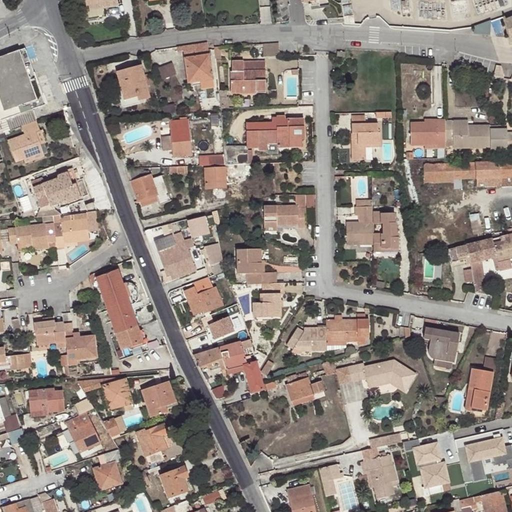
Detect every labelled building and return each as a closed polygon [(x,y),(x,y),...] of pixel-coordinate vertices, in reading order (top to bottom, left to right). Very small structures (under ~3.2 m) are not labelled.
[(85,0),(87,11),(118,7),(116,0),(85,0)] [(301,0),(302,2),(310,1),(311,9),(321,7),(319,0),(301,0)] [(342,6),(344,16),(353,14),(352,4),(342,6)] [(490,33),(487,23),(475,27),(475,31),(490,33)] [(208,42),(194,45),(199,81),(213,79),(208,42)] [(194,45),(178,47),(178,52),(184,51),(188,83),(199,81),(194,45)] [(222,47),(214,47),(215,59),(222,58),(222,47)] [(0,118),(1,121),(0,121),(0,134),(22,127),(36,121),(33,110),(46,106),(26,49),(0,57),(0,118)] [(229,71),(230,91),(266,91),(265,61),(231,61),(232,72),(229,71)] [(163,78),(177,74),(174,62),(159,66),(163,78)] [(138,97),(139,101),(150,98),(141,65),(116,72),(120,85),(124,100),(138,97)] [(214,87),(213,79),(199,81),(200,89),(214,87)] [(139,104),(139,101),(138,97),(124,100),(120,85),(116,86),(123,108),(139,104)] [(222,108),(228,108),(226,87),(219,88),(222,108)] [(248,164),(247,148),(259,147),(259,143),(268,143),(268,147),(268,154),(279,154),(279,147),(301,147),(301,139),(304,139),(303,119),(284,120),(284,116),(276,116),(277,122),(272,122),(261,122),(261,124),(258,124),(258,122),(246,123),(247,145),(222,145),(223,165),(225,165),(245,164),(248,164)] [(363,160),(363,148),(363,145),(380,145),(380,132),(377,133),(378,125),(366,125),(366,116),(351,117),(352,160),(363,160)] [(170,121),(173,157),(192,156),(189,119),(170,121)] [(36,121),(22,127),(25,135),(8,141),(15,162),(44,151),(42,146),(37,131),(42,129),(39,120),(36,121)] [(436,148),(445,148),(445,140),(445,121),(445,120),(430,120),(429,123),(411,123),(411,145),(436,145),(436,148)] [(445,121),(445,140),(453,140),(453,148),(490,148),(489,125),(469,126),(453,126),(453,121),(445,121)] [(492,125),(489,125),(490,148),(492,148),(492,150),(511,149),(511,133),(508,133),(508,129),(499,129),(499,126),(492,126),(492,125)] [(46,144),(42,129),(37,131),(42,146),(46,144)] [(44,151),(15,162),(16,163),(24,160),(25,164),(46,157),(44,151)] [(199,156),(200,166),(219,165),(219,158),(212,158),(212,155),(199,156)] [(511,161),(476,162),(476,178),(502,178),(511,177),(511,161)] [(476,162),(423,163),(424,183),(454,182),(454,178),(476,178),(476,162)] [(245,164),(225,165),(225,167),(205,168),(205,180),(199,181),(199,190),(205,190),(206,195),(226,195),(225,177),(246,175),(245,164)] [(137,202),(141,201),(157,195),(159,200),(160,204),(169,200),(162,177),(152,180),(149,171),(127,172),(137,202)] [(44,179),(33,182),(42,209),(67,200),(68,203),(81,198),(76,185),(74,186),(69,172),(58,176),(59,180),(47,184),(44,179)] [(502,178),(476,178),(476,187),(502,186),(502,178)] [(157,195),(141,201),(143,206),(159,200),(157,195)] [(307,228),(306,195),(296,195),(296,206),(264,207),(265,228),(277,228),(277,227),(300,226),(300,229),(307,228)] [(373,212),(373,200),(364,201),(364,207),(356,207),(353,207),(353,215),(357,215),(361,215),(362,223),(357,223),(345,223),(346,246),(373,245),(373,234),(372,223),(373,212)] [(467,212),(472,235),(502,228),(497,206),(467,212)] [(373,245),(373,252),(383,252),(383,249),(399,249),(399,237),(397,237),(397,222),(396,222),(395,213),(381,214),(380,212),(373,212),(372,223),(382,223),(383,234),(373,234),(373,245)] [(55,224),(89,221),(88,213),(77,213),(55,216),(55,224)] [(194,243),(218,237),(215,224),(209,225),(206,216),(181,223),(183,231),(154,241),(168,282),(197,271),(186,240),(193,238),(194,243)] [(89,221),(55,224),(55,225),(56,233),(57,244),(58,250),(66,249),(66,244),(78,242),(91,240),(89,221)] [(55,225),(17,228),(19,244),(19,247),(33,245),(33,249),(34,250),(50,249),(50,245),(57,244),(56,233),(55,225)] [(19,244),(17,228),(10,229),(11,244),(19,244)] [(495,257),(497,263),(511,259),(511,240),(507,242),(506,236),(449,249),(451,263),(459,261),(458,257),(469,255),(471,262),(495,257)] [(203,269),(194,243),(193,238),(186,240),(197,271),(203,269)] [(212,272),(225,268),(219,243),(205,246),(212,272)] [(257,249),(236,250),(237,274),(246,274),(246,284),(263,284),(276,284),(276,273),(262,273),(261,263),(258,263),(257,249)] [(97,279),(116,334),(138,326),(131,306),(133,305),(135,303),(137,300),(138,298),(138,294),(137,291),(135,288),(134,287),(132,285),(129,284),(125,283),(123,284),(119,271),(97,279)] [(285,293),(285,283),(276,284),(263,284),(263,294),(260,294),(260,303),(260,317),(280,316),(280,293),(285,293)] [(183,291),(194,316),(204,311),(205,313),(223,305),(215,287),(196,295),(193,288),(183,291)] [(260,317),(260,303),(252,303),(252,317),(260,317)] [(227,316),(207,325),(213,339),(233,331),(227,316)] [(335,321),(326,320),(326,328),(326,338),(358,338),(366,338),(366,320),(342,320),(335,321)] [(67,340),(64,323),(56,324),(56,322),(43,323),(36,324),(38,346),(51,344),(51,342),(58,341),(59,349),(67,347),(67,340)] [(138,326),(116,334),(121,349),(143,341),(138,326)] [(411,337),(415,336),(409,327),(404,327),(411,337)] [(311,351),(326,350),(326,342),(326,338),(326,328),(318,328),(318,331),(304,331),(304,333),(297,328),(287,345),(293,348),(294,347),(311,347),(311,351)] [(424,329),(423,338),(430,339),(429,346),(428,350),(428,352),(428,353),(429,355),(431,357),(431,358),(433,359),(436,360),(453,363),(458,334),(424,329)] [(67,347),(70,367),(79,366),(78,361),(98,359),(96,336),(67,340),(67,347)] [(250,339),(241,342),(243,349),(253,347),(250,339)] [(252,393),(264,390),(261,380),(259,371),(257,361),(247,364),(243,349),(241,342),(220,348),(228,370),(244,367),(245,371),(252,393)] [(194,355),(200,369),(208,366),(209,370),(213,368),(213,365),(221,362),(224,372),(228,370),(220,348),(194,355)] [(12,370),(34,368),(32,353),(10,356),(12,367),(12,370)] [(0,368),(12,367),(10,356),(6,356),(6,362),(0,362),(0,368)] [(494,366),(495,356),(485,356),(485,366),(494,366)] [(366,378),(368,384),(392,379),(408,389),(417,374),(394,359),(365,366),(364,363),(348,367),(351,382),(366,378)] [(335,369),(333,360),(322,364),(324,370),(317,372),(318,377),(325,375),(325,376),(336,372),(335,369)] [(339,384),(351,382),(348,367),(335,369),(336,372),(339,384)] [(474,390),(470,410),(479,412),(480,410),(486,410),(493,372),(472,369),(468,389),(474,390)] [(285,385),(291,402),(325,391),(321,381),(311,385),(307,373),(297,377),(296,374),(287,377),(289,383),(285,385)] [(108,410),(111,409),(124,406),(132,403),(125,377),(77,380),(88,399),(95,410),(96,412),(108,409),(108,410)] [(392,379),(368,384),(368,387),(391,383),(406,392),(408,389),(392,379)] [(164,394),(171,392),(168,382),(142,391),(151,417),(162,413),(160,408),(165,406),(168,406),(164,394)] [(54,388),(39,389),(40,396),(30,397),(30,413),(47,411),(48,414),(65,413),(64,391),(55,391),(54,388)] [(465,409),(470,410),(474,390),(468,389),(465,409)] [(175,403),(171,392),(164,394),(168,406),(175,403)] [(6,397),(0,399),(0,404),(4,418),(12,416),(6,397)] [(75,406),(79,416),(86,413),(95,410),(88,399),(75,406)] [(102,423),(114,418),(111,409),(108,410),(108,409),(96,412),(102,423)] [(86,413),(79,416),(80,416),(67,423),(80,452),(99,443),(86,413)] [(106,429),(111,438),(120,434),(114,418),(102,423),(106,429)] [(145,430),(136,434),(149,466),(165,460),(162,451),(172,446),(164,425),(146,433),(145,430)] [(12,445),(26,441),(25,437),(25,436),(22,429),(8,433),(12,445)] [(388,436),(390,444),(400,442),(398,434),(388,436)] [(374,448),(390,444),(388,436),(368,441),(370,449),(374,448)] [(441,456),(437,441),(422,445),(420,437),(403,440),(405,450),(415,448),(419,469),(422,467),(426,485),(449,479),(445,461),(439,462),(438,457),(441,456)] [(511,445),(511,444),(504,446),(502,437),(467,445),(475,480),(487,478),(483,458),(494,456),(495,464),(508,461),(510,471),(511,470),(511,445)] [(363,462),(377,458),(374,448),(370,449),(360,451),(363,462)] [(117,450),(103,455),(106,465),(93,469),(99,490),(121,484),(116,463),(123,461),(117,450)] [(389,456),(360,463),(362,473),(366,472),(370,472),(373,487),(376,499),(394,494),(391,481),(396,480),(392,465),(391,465),(389,456)] [(335,466),(317,469),(324,498),(334,495),(331,481),(341,478),(340,474),(337,474),(335,466)] [(185,467),(160,476),(168,498),(188,491),(184,478),(188,477),(185,467)] [(143,472),(134,475),(140,486),(148,482),(143,472)] [(287,491),(292,511),(314,511),(308,479),(287,484),(289,491),(287,491)] [(462,511),(472,511),(472,509),(478,508),(476,503),(482,502),(484,511),(506,511),(504,499),(507,498),(504,490),(459,500),(462,511)] [(217,491),(205,497),(208,504),(221,499),(217,491)] [(37,496),(29,499),(33,511),(56,511),(53,500),(40,504),(37,496)] [(459,500),(459,498),(450,500),(452,511),(449,511),(459,511),(462,511),(459,500)] [(33,511),(29,499),(5,507),(6,511),(33,511)] [(193,511),(189,500),(159,511),(173,511),(176,511),(203,511),(203,510),(199,511),(193,511)]
